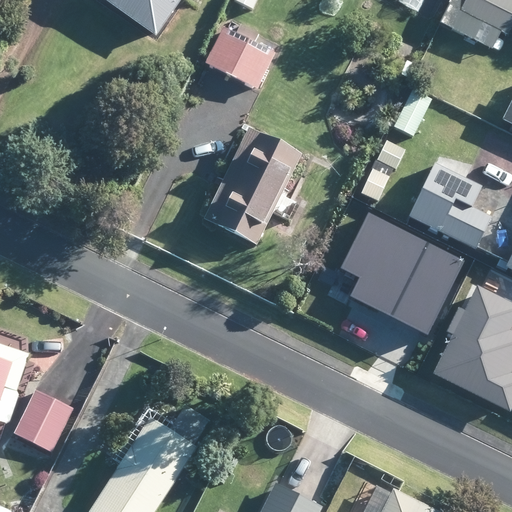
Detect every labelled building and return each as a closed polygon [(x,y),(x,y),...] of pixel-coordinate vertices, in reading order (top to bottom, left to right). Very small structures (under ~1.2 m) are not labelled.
[(94,0),(147,37),(172,0),(94,0)] [(503,31),(511,10),(511,0),(459,0),(445,30),(486,49),(488,47),(495,31),(501,34),(503,31)] [(252,90),(271,54),(250,43),(255,33),(236,23),(231,34),(225,31),(219,28),(200,63),(205,65),(252,90)] [(511,86),(496,121),(511,128),(511,86)] [(403,95),(397,108),(405,112),(411,100),(403,95)] [(215,181),(196,220),(250,246),(294,155),(241,129),(221,169),(218,176),(215,181)] [(477,187),(433,165),(428,164),(403,216),(471,249),(474,243),(486,218),(511,231),(511,243),(504,258),(500,267),(511,273),(511,193),(481,179),(477,187)] [(293,201),(287,198),(280,194),(270,213),(284,220),(293,201)] [(427,266),(433,253),(435,249),(390,228),(373,264),(343,250),(337,264),(366,277),(366,275),(373,278),(362,301),(400,319),(410,298),(412,299),(427,266)] [(446,260),(447,256),(450,249),(440,244),(435,254),(446,260)] [(511,308),(498,301),(476,290),(470,287),(465,296),(457,312),(451,309),(440,333),(446,336),(426,374),(503,413),(511,394),(511,377),(504,374),(510,361),(511,357),(511,335),(502,330),(511,311),(511,308)] [(37,354),(30,353),(0,342),(0,439),(1,440),(7,420),(13,422),(17,420),(26,395),(24,392),(31,372),(37,354)] [(58,452),(80,408),(42,389),(20,433),(58,452)] [(162,511),(205,448),(201,445),(158,417),(126,468),(97,511),(162,511)] [(318,511),(322,506),(276,482),(259,511),(318,511)] [(445,511),(400,489),(397,493),(395,498),(377,490),(365,511),(445,511)] [(17,511),(9,508),(2,504),(0,502),(0,511),(17,511)]
